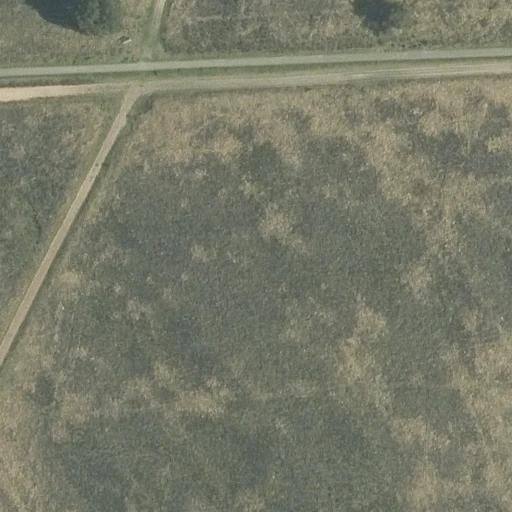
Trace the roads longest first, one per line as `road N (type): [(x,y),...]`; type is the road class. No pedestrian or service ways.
road 1 (track): [(133,96),(511,76)]
road 2 (track): [(0,342),(133,96)]
road 3 (track): [(0,100),(133,96)]
